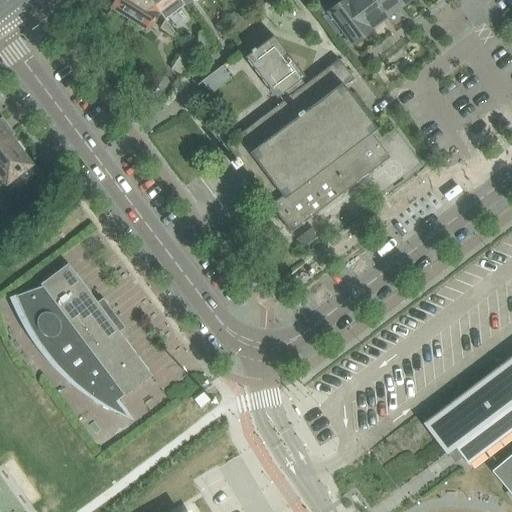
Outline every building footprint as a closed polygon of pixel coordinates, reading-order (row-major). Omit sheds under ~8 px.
[(158,13),(148,0),(114,0),(113,3),(114,4),(111,9),(112,10),(113,8),(129,19),(127,21),(126,20),(125,21),(146,34),(158,13)] [(148,0),(158,13),(165,21),(185,5),(181,0),(148,0)] [(371,32),(347,0),(346,0),(329,0),(317,10),(336,36),(342,31),(353,45),(371,32)] [(378,22),(384,17),(385,17),(372,0),(346,0),(347,0),(371,32),(380,24),(378,22)] [(395,9),(401,5),(401,4),(398,0),(372,0),(385,17),(384,17),(386,20),(397,12),(395,9)] [(233,26),(248,15),(242,7),(227,18),(233,26)] [(223,19),(214,26),(220,35),(230,29),(223,19)] [(174,41),(176,38),(166,24),(161,32),(174,41)] [(200,51),(211,43),(202,30),(198,34),(198,48),(200,51)] [(304,79),(296,69),(272,38),(244,59),(275,100),(278,98),(282,103),(304,87),(300,81),(304,79)] [(179,76),(190,59),(181,53),(170,71),(179,76)] [(344,88),(354,80),(339,60),(304,87),(282,103),(226,146),(233,157),(245,148),(248,152),(274,186),(263,194),(259,189),(258,190),(290,234),(389,159),(371,135),(376,131),(344,88)] [(210,93),(228,79),(220,69),(202,83),(210,93)] [(0,173),(7,183),(30,166),(0,126),(0,173)] [(51,176),(42,183),(49,192),(58,186),(51,176)] [(311,227),(295,240),(302,249),(318,236),(311,227)] [(101,302),(97,304),(68,265),(35,290),(16,297),(18,303),(21,309),(23,315),(26,321),(29,327),(32,333),(36,339),(39,344),(43,350),(47,355),(52,361),(54,364),(60,370),(62,373),(68,379),(74,384),(85,394),(95,401),(108,409),(127,419),(127,418),(117,404),(152,377),(119,334),(123,331),(101,302)] [(511,356),(422,424),(446,455),(456,449),(459,453),(460,454),(469,466),(469,465),(465,460),(466,459),(465,458),(476,453),(484,448),(487,445),(495,442),(507,427),(511,424),(511,356)] [(511,454),(498,466),(492,471),(492,472),(511,496),(511,454)]
